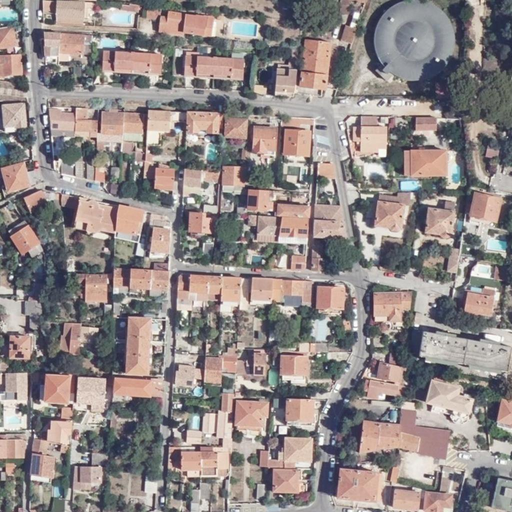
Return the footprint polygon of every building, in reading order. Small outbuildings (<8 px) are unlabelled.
[(365,3),(366,0),(341,0),(341,14),(349,14),(349,0),(357,0),(358,3),(365,3)] [(382,64),(377,71),(387,81),(394,74),(399,77),(406,79),(414,80),(421,80),(426,79),(432,76),(437,73),(441,70),(445,66),(450,58),(454,51),(455,44),(455,36),(454,29),(451,23),(448,17),(446,14),(442,10),(435,4),(430,2),(425,1),(421,0),(407,0),(402,1),(395,4),(392,6),(388,9),(383,14),(380,19),(378,23),(375,29),(374,35),(374,42),(375,49),(377,53),(379,59),(382,64)] [(43,2),(43,14),(56,15),(56,18),(84,18),(88,18),(89,8),(95,9),(95,3),(43,2)] [(129,3),(120,3),(120,9),(137,11),(138,4),(129,3)] [(146,5),(145,16),(145,17),(158,19),(159,7),(155,6),(146,5)] [(215,16),(204,15),(204,17),(170,12),(169,17),(161,16),(159,31),(182,35),(182,33),(212,37),(215,16)] [(341,40),(352,42),(362,12),(355,12),(350,26),(346,26),(341,40)] [(56,18),(55,24),(83,26),(84,18),(56,18)] [(0,51),(4,51),(4,48),(16,46),(14,26),(0,28),(0,51)] [(44,34),(45,56),(56,56),(56,63),(51,63),(51,65),(59,66),(59,54),(89,55),(90,35),(44,34)] [(303,70),(327,73),(331,43),(307,40),(303,70)] [(162,54),(105,50),(104,70),(162,73),(162,54)] [(201,52),(188,50),(186,75),(243,79),(245,59),(201,55),(201,52)] [(23,74),(20,55),(0,55),(0,78),(10,78),(10,75),(23,74)] [(293,96),(294,92),(297,69),(297,67),(294,67),(293,70),(278,69),(275,94),(293,96)] [(324,88),(327,73),(303,70),(300,86),(324,88)] [(23,104),(3,105),(5,131),(21,130),(21,127),(25,127),(23,104)] [(75,108),(73,108),(73,113),(59,113),(59,109),(49,109),(51,135),(75,137),(75,135),(75,108)] [(86,108),(75,108),(75,135),(97,135),(97,133),(98,121),(86,120),(86,108)] [(97,133),(97,135),(97,148),(104,148),(103,141),(121,142),(123,113),(116,113),(116,109),(108,109),(108,112),(101,112),(101,133),(97,133)] [(147,114),(146,129),(145,145),(155,145),(156,129),(169,130),(170,120),(188,121),(188,112),(147,111),(147,114)] [(187,132),(219,133),(219,127),(222,127),(223,114),(188,112),(188,121),(187,132)] [(123,113),(121,142),(121,154),(125,155),(131,151),(132,142),(141,142),(142,129),(146,129),(147,114),(123,113)] [(314,118),(281,116),(281,124),(286,125),(310,126),(314,127),(314,118)] [(361,151),(379,151),(379,147),(386,147),(386,127),(377,127),(377,116),(361,116),(361,127),(353,127),(353,140),(361,140),(361,151)] [(436,130),(436,118),(415,117),(415,130),(436,130)] [(247,142),(248,120),(227,119),(226,136),(223,136),(222,150),(226,151),(226,141),(247,142)] [(274,155),(276,129),(254,127),(252,151),(267,152),(267,162),(271,162),(272,155),(274,155)] [(309,132),(286,130),(284,154),(308,156),(309,132)] [(411,143),(412,132),(404,131),(403,142),(411,143)] [(499,144),(488,141),(485,156),(497,158),(499,144)] [(145,154),(145,150),(135,149),(134,158),(145,159),(145,154)] [(411,174),(446,174),(446,149),(411,149),(411,174)] [(155,187),(174,189),(175,169),(169,168),(169,167),(154,162),(145,159),(144,177),(155,177),(155,187)] [(61,173),(76,176),(75,161),(62,160),(61,173)] [(75,161),(76,176),(84,178),(84,162),(75,161)] [(87,179),(96,180),(97,166),(97,163),(87,162),(87,179)] [(29,185),(22,163),(1,171),(9,193),(29,185)] [(323,176),(335,176),(333,163),(318,163),(317,178),(324,178),(323,176)] [(97,166),(96,180),(106,182),(106,167),(97,166)] [(224,166),(223,183),(222,190),(234,191),(234,193),(243,193),(244,168),(224,166)] [(185,167),(184,169),(183,195),(187,195),(188,192),(189,192),(190,191),(199,192),(201,180),(220,183),(220,172),(185,167)] [(399,181),(399,189),(417,190),(418,181),(399,181)] [(282,192),(244,189),(244,194),(249,194),(248,210),(271,211),(272,195),(282,196),(282,192)] [(47,197),(49,191),(41,190),(23,197),(25,203),(42,197),(47,197)] [(370,223),(390,226),(391,229),(397,230),(399,227),(401,227),(404,205),(410,206),(412,192),(397,192),(397,196),(380,194),(377,217),(371,216),(370,223)] [(61,193),(62,205),(71,207),(73,196),(61,193)] [(473,204),(466,203),(465,213),(471,214),(470,220),(495,225),(500,197),(475,193),(473,204)] [(105,229),(116,231),(119,208),(97,204),(95,200),(80,197),(74,224),(87,227),(88,223),(94,224),(97,227),(99,228),(103,225),(105,229)] [(450,235),(455,203),(445,202),(444,210),(429,208),(426,223),(420,222),(419,231),(439,234),(441,237),(446,237),(449,235),(450,235)] [(116,231),(115,235),(138,241),(140,232),(135,232),(138,221),(140,221),(142,210),(119,205),(119,208),(116,231)] [(274,215),(307,217),(308,207),(275,205),(274,215)] [(342,218),(340,207),(315,205),(315,210),(338,211),(337,218),(342,218)] [(343,222),(342,218),(337,218),(338,211),(315,210),(315,220),(343,222)] [(218,213),(204,212),(204,214),(190,213),(189,231),(211,232),(214,219),(217,219),(218,213)] [(151,213),(150,220),(153,220),(149,251),(168,252),(171,221),(165,221),(166,216),(151,213)] [(249,216),(248,225),(258,226),(258,216),(249,216)] [(280,235),(281,217),(259,216),(258,216),(258,226),(257,239),(278,240),(280,235)] [(307,236),(308,218),(281,217),(280,235),(307,236)] [(346,239),(343,222),(315,220),(314,237),(346,239)] [(91,233),(99,228),(97,227),(94,224),(88,223),(87,227),(91,233)] [(21,224),(7,232),(10,235),(23,228),(21,224)] [(44,250),(28,225),(12,236),(23,253),(28,250),(32,256),(44,250)] [(459,249),(458,254),(473,256),(475,243),(460,240),(459,249)] [(202,255),(212,256),(214,242),(204,242),(202,255)] [(312,270),(324,271),(324,257),(322,257),(322,245),(313,244),(312,270)] [(447,269),(456,271),(458,254),(459,249),(450,248),(447,269)] [(274,264),(276,255),(273,254),(273,258),(269,257),(267,268),(273,268),(274,264)] [(306,270),(306,255),(292,254),(290,269),(306,270)] [(495,271),(494,278),(506,280),(508,265),(498,264),(498,271),(495,271)] [(163,301),(167,301),(169,271),(114,267),(114,274),(114,296),(120,297),(120,294),(121,287),(121,285),(163,288),(163,292),(163,298),(163,301)] [(113,280),(113,274),(107,274),(107,275),(86,275),(87,273),(75,273),(75,282),(77,282),(77,295),(82,295),(82,298),(86,298),(86,294),(107,295),(108,280),(113,280)] [(190,299),(191,275),(182,274),(179,277),(177,298),(190,299)] [(208,292),(209,276),(191,275),(190,299),(192,299),(195,300),(204,300),(204,306),(207,306),(208,298),(208,292)] [(221,293),(223,276),(209,276),(208,292),(221,293)] [(239,299),(241,277),(223,276),(221,293),(221,299),(232,300),(239,301),(239,299)] [(250,301),(271,302),(271,300),(271,297),(272,278),(241,277),(239,299),(239,301),(239,309),(247,309),(248,292),(250,292),(250,301)] [(313,302),(314,280),(272,278),(271,297),(271,300),(284,300),(284,294),(302,295),(302,301),(313,302)] [(32,301),(42,301),(44,284),(37,283),(35,297),(32,297),(32,301)] [(464,311),(481,314),(481,313),(491,314),(495,291),(494,290),(494,288),(485,286),(484,289),(483,289),(482,295),(467,292),(464,311)] [(343,308),(344,288),(318,287),(317,307),(319,307),(319,315),(341,316),(342,308),(343,308)] [(454,313),(463,314),(464,311),(467,292),(482,295),(482,292),(465,289),(463,300),(457,299),(454,313)] [(410,308),(412,292),(375,291),(374,319),(399,320),(400,308),(410,308)] [(177,298),(177,303),(182,304),(182,309),(192,310),(192,299),(190,299),(177,298)] [(221,299),(220,310),(231,311),(232,300),(221,299)] [(30,330),(45,330),(45,325),(42,301),(32,301),(26,300),(25,316),(30,316),(30,330)] [(147,374),(150,318),(129,317),(126,373),(147,374)] [(71,327),(71,324),(63,323),(62,337),(61,337),(60,352),(69,352),(69,354),(79,355),(79,342),(96,343),(97,328),(71,327)] [(510,347),(421,331),(417,356),(506,371),(510,347)] [(28,350),(31,350),(31,341),(26,341),(26,337),(10,337),(9,358),(28,358),(27,357),(28,350)] [(310,351),(328,351),(328,342),(310,342),(310,351)] [(236,360),(235,372),(235,374),(264,376),(265,354),(265,350),(264,349),(254,349),(254,361),(236,360)] [(279,350),(279,355),(282,355),(282,379),(291,379),(291,382),(305,382),(305,373),(307,374),(307,356),(292,356),(292,350),(279,350)] [(205,370),(204,383),(205,383),(212,383),(211,386),(220,386),(221,367),(227,367),(227,372),(235,372),(236,356),(231,356),(231,357),(227,356),(222,356),(219,356),(219,357),(205,356),(204,369),(205,370)] [(404,367),(380,361),(378,378),(402,382),(404,367)] [(195,365),(180,363),(178,370),(176,369),(174,382),(193,385),(195,365)] [(24,401),(25,374),(8,374),(7,392),(0,392),(0,400),(24,401)] [(66,394),(72,395),(74,374),(67,374),(67,378),(45,378),(45,383),(41,383),(40,403),(65,403),(66,394)] [(125,395),(162,397),(163,378),(112,375),(112,384),(110,400),(125,402),(125,395)] [(453,380),(433,375),(432,380),(430,380),(425,402),(431,404),(429,412),(437,414),(438,412),(450,414),(452,409),(455,415),(463,418),(468,415),(472,399),(457,395),(459,387),(444,383),(445,381),(452,383),(453,380)] [(76,402),(91,403),(91,410),(103,410),(105,378),(78,377),(76,402)] [(404,385),(371,379),(365,379),(364,390),(367,390),(367,396),(378,398),(378,396),(384,397),(385,392),(397,394),(398,387),(403,388),(409,388),(411,386),(404,385)] [(217,433),(217,437),(223,437),(223,446),(231,446),(234,399),(234,395),(234,384),(228,383),(228,388),(223,388),(222,396),(221,410),(218,410),(218,414),(217,433)] [(511,396),(505,394),(504,400),(501,400),(496,426),(511,429),(511,396)] [(312,413),(312,398),(288,397),(286,424),(312,425),(311,423),(314,423),(314,419),(317,419),(317,413),(312,413)] [(267,402),(238,400),(236,422),(265,424),(267,402)] [(401,402),(401,406),(400,420),(400,449),(401,449),(415,452),(415,453),(445,459),(447,445),(459,447),(462,433),(416,426),(417,402),(404,401),(404,402),(401,402)] [(58,409),(58,417),(70,417),(71,404),(63,404),(63,409),(58,409)] [(452,409),(450,414),(450,416),(453,421),(462,423),(468,420),(469,417),(468,415),(463,418),(455,415),(452,409)] [(204,413),(202,432),(213,432),(214,414),(204,413)] [(191,429),(188,429),(188,442),(201,442),(201,440),(202,417),(195,416),(195,423),(191,422),(191,429)] [(64,432),(69,433),(70,420),(54,419),(54,421),(49,421),(49,429),(46,429),(46,439),(53,439),(53,441),(63,441),(63,443),(67,443),(67,439),(64,439),(64,432)] [(384,449),(400,449),(400,420),(362,420),(359,453),(369,453),(384,449)] [(5,450),(6,457),(24,458),(24,440),(26,440),(26,436),(24,434),(3,435),(5,450)] [(268,466),(310,468),(311,437),(285,436),(284,461),(268,460),(268,466)] [(31,473),(51,475),(54,455),(45,454),(46,441),(34,439),(32,445),(31,457),(32,458),(31,473)] [(60,451),(68,452),(69,445),(60,443),(60,451)] [(181,456),(181,470),(187,470),(187,477),(201,476),(201,474),(201,447),(193,447),(193,451),(181,451),(182,446),(169,446),(168,471),(172,472),(172,467),(173,467),(174,457),(181,456)] [(228,451),(231,451),(231,446),(223,446),(223,451),(212,451),(212,446),(201,446),(201,447),(201,474),(216,475),(217,466),(226,466),(227,466),(228,451)] [(268,460),(269,450),(261,450),(261,466),(268,466),(268,460)] [(91,463),(106,464),(107,451),(91,451),(91,463)] [(74,465),(73,488),(80,489),(81,481),(100,481),(100,465),(74,465)] [(226,475),(226,466),(217,466),(216,475),(226,475)] [(395,481),(397,467),(392,466),(389,480),(390,481),(394,482),(395,481)] [(312,471),(312,469),(274,469),(274,490),(304,491),(304,481),(301,481),(301,471),(312,471)] [(381,472),(339,469),(337,497),(380,501),(381,472)] [(31,473),(30,478),(50,481),(51,475),(31,473)] [(145,490),(156,491),(157,474),(146,474),(145,490)] [(511,480),(497,478),(491,505),(511,510),(511,480)] [(200,489),(200,497),(209,497),(209,482),(201,482),(200,489)] [(257,496),(266,496),(267,483),(257,482),(257,496)] [(392,506),(417,509),(417,508),(419,491),(420,487),(412,486),(411,491),(393,489),(392,506)] [(191,501),(200,502),(200,497),(200,489),(191,488),(191,501)] [(451,495),(439,493),(425,492),(424,509),(431,509),(431,511),(441,511),(441,510),(451,511),(453,498),(450,498),(451,495)] [(54,497),(53,510),(65,511),(65,498),(54,497)]
